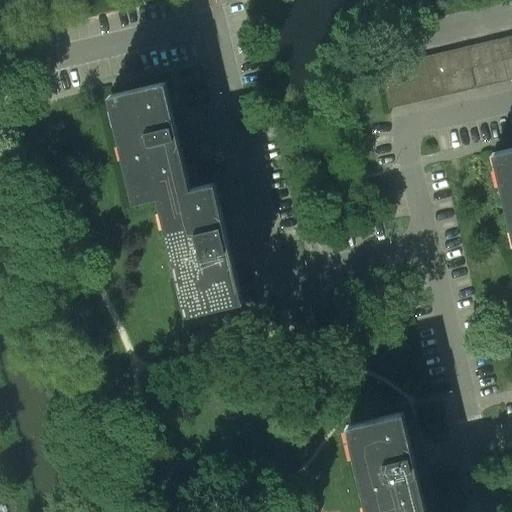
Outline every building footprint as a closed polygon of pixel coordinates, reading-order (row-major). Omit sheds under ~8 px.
[(502,60),(511,57),(511,51),(508,36),(497,39),(502,60)] [(487,41),(492,62),(502,60),(497,39),(487,41)] [(476,44),(481,65),(492,62),(487,41),(476,44)] [(465,46),(471,67),(481,65),(476,44),(465,46)] [(454,49),(459,70),(471,67),(465,46),(454,49)] [(444,52),(449,73),(459,70),(454,49),(444,52)] [(433,54),(438,75),(449,73),(444,52),(433,54)] [(422,57),(427,78),(438,75),(433,54),(422,57)] [(422,57),(411,59),(416,80),(427,78),(422,57)] [(507,81),(511,79),(511,57),(502,60),(507,81)] [(400,62),(405,83),(416,80),(411,59),(400,62)] [(507,81),(502,60),(492,62),(497,83),(507,81)] [(400,62),(390,64),(395,85),(405,83),(400,62)] [(486,86),(497,83),(492,62),(481,65),(486,86)] [(379,67),(384,88),(395,85),(390,64),(379,67)] [(486,86),(481,65),(471,67),(476,88),(486,86)] [(464,91),(476,88),(471,67),(459,70),(464,91)] [(464,91),(459,70),(449,73),(454,94),(464,91)] [(443,96),(454,94),(449,73),(438,75),(443,96)] [(432,99),(443,96),(438,75),(427,78),(432,99)] [(421,101),(432,99),(427,78),(416,80),(421,101)] [(410,104),(421,101),(416,80),(405,83),(410,104)] [(184,121),(184,119),(183,119),(183,120),(181,121),(178,110),(169,112),(162,83),(162,82),(113,94),(113,95),(138,201),(162,195),(187,189),(175,136),(182,134),(183,135),(184,131),(184,128),(184,124),(184,121)] [(400,106),(410,104),(405,83),(395,85),(400,106)] [(389,109),(400,106),(395,85),(384,88),(389,109)] [(511,147),(496,151),(496,152),(511,220),(511,147)] [(211,183),(187,189),(162,195),(190,312),(190,313),(239,301),(239,300),(224,237),(231,235),(232,235),(233,232),(233,228),(234,226),(234,223),(233,220),(232,220),(232,221),(230,222),(227,210),(218,212),(212,184),(211,184),(211,183)] [(398,283),(387,286),(392,307),(404,304),(398,283)] [(387,286),(376,288),(382,310),(392,307),(387,286)] [(376,288),(366,290),(371,312),(382,310),(376,288)] [(366,290),(355,293),(360,315),(371,312),(366,290)] [(355,293),(344,296),(349,317),(360,315),(355,293)] [(344,296),(333,298),(338,320),(349,317),(344,296)] [(322,301),(327,322),(338,320),(333,298),(322,301)] [(311,303),(316,325),(327,322),(322,301),(311,303)] [(306,328),(316,325),(311,303),(301,306),(306,328)] [(295,330),(306,328),(301,306),(290,308),(295,330)] [(284,333),(295,330),(290,308),(279,311),(284,333)] [(421,449),(421,448),(420,448),(420,449),(420,450),(418,451),(415,439),(406,441),(399,413),(399,412),(350,424),(350,425),(357,454),(368,500),(370,511),(422,511),(417,488),(412,466),(419,464),(420,464),(420,463),(420,462),(421,461),(421,460),(421,459),(421,458),(421,457),(421,456),(421,455),(421,454),(421,453),(421,452),(421,451),(421,450),(421,449)] [(318,511),(314,495),(290,500),(293,511),(318,511)]
